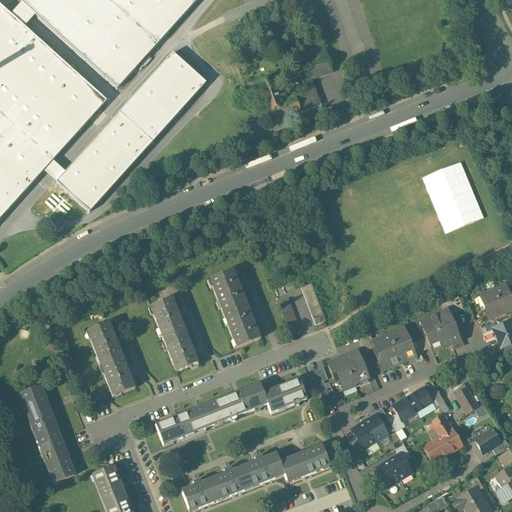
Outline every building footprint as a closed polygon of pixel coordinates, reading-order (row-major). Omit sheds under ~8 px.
[(25,0),(23,2),(118,87),(196,0),(25,0)] [(0,217),(105,98),(0,3),(0,217)] [(292,54),(301,82),(311,79),(331,72),(322,44),(292,54)] [(204,84),(172,55),(56,183),(88,212),(204,84)] [(277,76),(252,85),(266,124),(299,113),(293,96),(285,99),(277,76)] [(304,91),(293,96),(299,113),(321,105),(311,79),(301,82),(304,91)] [(233,271),(209,280),(209,281),(211,280),(214,286),(211,287),(217,303),(220,302),(222,308),(220,309),(224,320),(226,319),(229,326),(227,326),(233,342),(235,341),(237,347),(235,348),(235,349),(260,339),(257,333),(254,335),(253,332),(256,330),(250,314),(247,315),(246,312),(249,311),(244,299),(241,300),(240,297),(243,296),(236,280),(233,281),(232,278),(235,277),(233,271)] [(311,284),(300,288),(302,293),(313,290),(311,284)] [(511,302),(505,286),(480,297),(488,319),(511,309),(511,302)] [(313,290),(302,293),(304,299),(315,295),(313,290)] [(315,295),(304,299),(307,304),(317,300),(315,295)] [(458,298),(440,305),(443,312),(446,311),(448,316),(463,310),(462,309),(458,298)] [(197,364),(172,299),(149,307),(175,373),(197,364)] [(287,299),(277,303),(279,308),(290,304),(287,299)] [(317,300),(307,304),(309,309),(319,306),(317,300)] [(290,304),(279,308),(281,314),(292,310),(290,304)] [(319,306),(309,309),(311,315),(321,311),(319,306)] [(469,306),(462,309),(463,310),(468,324),(474,321),(469,306)] [(292,310),(281,314),(283,319),(294,315),(292,310)] [(321,311),(311,315),(313,320),(323,316),(321,311)] [(443,312),(420,321),(426,336),(425,337),(429,349),(431,353),(459,341),(448,316),(446,311),(443,312)] [(294,315),(283,319),(285,324),(296,320),(294,315)] [(323,316),(313,320),(315,325),(325,322),(323,316)] [(296,320),(285,324),(287,330),(298,326),(296,320)] [(511,326),(510,322),(489,330),(500,356),(511,351),(511,326)] [(109,324),(86,332),(112,398),(134,389),(109,324)] [(298,326),(287,330),(289,335),(300,331),(298,326)] [(373,342),(371,343),(373,348),(383,370),(413,357),(414,357),(412,351),(403,330),(373,342)] [(369,334),(358,339),(363,352),(373,348),(371,343),(373,342),(369,334)] [(425,337),(414,341),(417,348),(419,353),(429,349),(425,337)] [(419,353),(417,348),(412,351),(414,357),(413,357),(416,362),(422,360),(419,353)] [(356,353),(327,365),(335,383),(339,381),(342,391),(353,386),(353,385),(367,379),(366,376),(361,365),(356,353)] [(368,362),(361,365),(366,376),(372,374),(368,362)] [(325,388),(323,382),(327,380),(322,368),(311,373),(323,402),(334,398),(330,386),(325,388)] [(291,382),(262,394),(267,405),(266,405),(270,414),(306,400),(298,380),(297,380),(297,381),(291,383),(291,382)] [(214,403),(198,409),(198,408),(193,410),(193,411),(176,417),(171,419),(171,420),(155,426),(162,446),(182,438),(204,429),(204,430),(266,405),(267,405),(262,394),(259,385),(252,388),(252,387),(239,392),(233,394),(234,395),(220,400),(214,403)] [(74,476),(39,387),(19,395),(54,484),(74,476)] [(477,408),(466,388),(454,395),(466,415),(477,408)] [(423,389),(407,398),(416,413),(421,409),(422,410),(426,407),(431,404),(432,403),(427,395),(423,389)] [(444,403),(436,390),(427,395),(432,403),(431,404),(434,409),(444,403)] [(407,398),(392,408),(396,414),(401,422),(406,419),(407,419),(411,417),(411,416),(416,413),(407,398)] [(387,419),(381,409),(373,413),(375,416),(381,425),(388,421),(387,419)] [(396,414),(387,419),(388,421),(396,433),(405,427),(401,422),(396,414)] [(443,415),(423,427),(432,441),(452,430),(443,415)] [(381,425),(375,416),(363,423),(374,442),(386,435),(381,425)] [(363,423),(351,431),(357,440),(363,449),(374,442),(363,423)] [(432,441),(422,448),(432,464),(462,447),(452,430),(432,441)] [(351,431),(344,435),(350,444),(357,440),(351,431)] [(500,446),(491,431),(474,441),(483,456),(491,451),(500,446)] [(500,446),(491,451),(495,458),(509,450),(505,443),(500,446)] [(222,475),(200,483),(199,480),(190,483),(191,487),(180,491),(188,511),(189,511),(189,510),(197,506),(199,509),(213,503),(212,500),(230,493),(231,496),(243,491),(242,488),(258,482),(259,484),(275,479),(274,476),(283,473),(287,484),(288,484),(287,481),(299,476),(301,479),(315,473),(314,470),(327,466),(328,468),(329,468),(320,446),(301,454),(301,452),(296,454),(296,456),(278,463),(275,454),(262,459),(261,456),(252,459),(253,463),(231,471),(230,468),(221,471),(222,475)] [(403,446),(395,451),(398,456),(399,455),(402,453),(406,451),(403,446)] [(511,455),(509,451),(497,458),(503,468),(511,463),(511,455)] [(398,456),(387,462),(399,480),(411,473),(399,455),(398,456)] [(399,480),(387,462),(376,469),(381,479),(387,488),(387,487),(399,480)] [(130,511),(113,467),(91,476),(105,511),(130,511)] [(503,491),(497,495),(503,505),(511,498),(511,470),(511,468),(495,478),(503,491)] [(483,489),(476,478),(469,482),(474,490),(476,488),(478,492),(483,489)] [(381,479),(373,484),(380,493),(388,488),(387,487),(387,488),(381,479)] [(474,490),(453,502),(458,511),(460,511),(463,510),(463,511),(489,511),(490,511),(489,511),(483,501),(478,492),(476,488),(474,490)] [(315,511),(316,511),(313,511),(303,511),(298,497),(288,500),(291,511),(315,511)] [(441,497),(426,506),(428,511),(438,511),(447,507),(441,497)]
